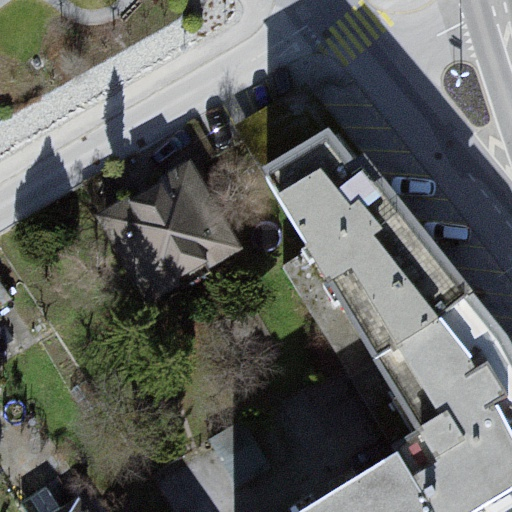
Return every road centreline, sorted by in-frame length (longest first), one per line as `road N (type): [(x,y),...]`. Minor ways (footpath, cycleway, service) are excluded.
road 1 (residential): [(328,4),(0,201)]
road 2 (residential): [(352,33),(511,227)]
road 3 (residential): [(497,2),(434,34),(398,41),(352,33)]
